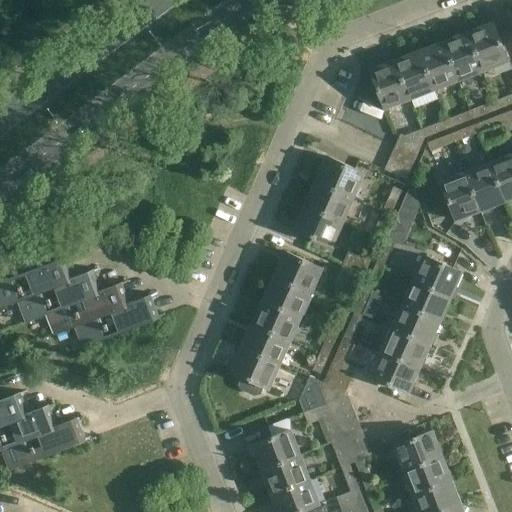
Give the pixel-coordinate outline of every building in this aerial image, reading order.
[(495,23),(470,32),(485,71),(510,62),(495,23)] [(460,81),(485,71),(470,32),(445,42),(460,81)] [(436,90),(460,81),(445,42),(421,51),(436,90)] [(411,100),(436,90),(421,51),(396,61),(411,100)] [(386,109),(411,100),(396,61),(371,70),(386,109)] [(511,94),(503,99),(506,107),(511,104),(511,94)] [(497,101),(479,108),(482,116),(500,110),(497,101)] [(472,110),(454,117),(457,126),(475,119),(472,110)] [(510,137),(511,136),(511,110),(501,115),(510,137)] [(495,118),(477,124),(480,132),(498,126),(495,118)] [(447,120),(429,127),(433,135),(450,129),(447,120)] [(470,127),(452,134),(455,142),(473,135),(470,127)] [(423,129),(405,136),(423,144),(426,138),(423,129)] [(395,146),(417,156),(423,144),(405,136),(401,134),(395,146)] [(446,136),(428,143),(429,146),(431,151),(449,144),(446,136)] [(412,168),(417,156),(395,146),(390,158),(412,168)] [(511,154),(492,162),(507,202),(511,199),(511,154)] [(327,156),(316,181),(354,198),(365,173),(327,156)] [(412,168),(390,158),(385,169),(406,180),(412,168)] [(482,211),(507,202),(492,162),(467,172),(482,211)] [(457,221),(482,211),(467,172),(442,182),(457,221)] [(316,181),(305,205),(344,222),(354,198),(316,181)] [(395,186),(387,203),(396,207),(403,189),(395,186)] [(333,246),(344,222),(305,205),(295,230),(333,246)] [(384,211),(376,228),(384,232),(392,214),(384,211)] [(381,239),(373,235),(365,252),(374,256),(381,239)] [(385,245),(378,262),(386,266),(394,249),(385,245)] [(285,250),(274,274),(313,291),(324,267),(285,250)] [(348,252),(343,263),(366,273),(371,262),(348,252)] [(0,307),(20,300),(81,276),(81,275),(72,278),(65,259),(73,256),(72,254),(0,282),(0,307)] [(425,254),(414,279),(453,296),(464,272),(425,254)] [(343,263),(338,274),(353,281),(345,298),(353,301),(366,273),(343,263)] [(93,272),(101,269),(100,267),(81,275),(81,276),(20,300),(28,321),(49,313),(109,289),(108,288),(101,291),(93,272)] [(375,270),(367,287),(375,291),(383,273),(375,270)] [(274,274),(264,299),(302,316),(313,291),(274,274)] [(414,279),(403,303),(442,320),(453,296),(414,279)] [(128,280),(108,288),(109,289),(49,313),(57,333),(76,325),(137,301),(137,300),(129,303),(122,284),(129,281),(128,280)] [(84,346),(165,315),(165,313),(157,316),(150,297),(157,294),(157,292),(137,300),(137,301),(76,325),(84,346)] [(359,305),(356,311),(364,315),(372,298),(364,294),(359,305)] [(264,299),(253,323),(291,340),(302,316),(264,299)] [(403,303),(392,327),(431,345),(442,320),(403,303)] [(342,304),(335,322),(343,325),(350,308),(342,304)] [(353,318),(345,335),(354,339),(361,322),(353,318)] [(253,323),(242,347),(281,364),(291,340),(253,323)] [(392,327),(381,351),(420,369),(431,345),(392,327)] [(325,328),(320,341),(325,343),(324,346),(332,350),(340,333),(331,329),(331,331),(325,328)] [(335,358),(335,359),(343,362),(351,345),(343,341),(335,358)] [(270,388),(281,364),(242,347),(232,371),(243,376),(239,383),(243,389),(254,394),(260,392),(263,385),(270,388)] [(420,369),(381,351),(371,375),(409,392),(420,369)] [(321,353),(313,370),(321,374),(329,357),(321,353)] [(335,359),(330,370),(351,380),(357,368),(343,362),(335,359)] [(213,378),(216,371),(209,368),(206,375),(213,378)] [(330,370),(328,375),(324,382),(346,392),(347,390),(351,380),(330,370)] [(300,400),(305,412),(327,403),(321,389),(324,382),(311,376),(300,400)] [(321,389),(327,403),(332,416),(354,407),(347,390),(346,392),(324,382),(321,389)] [(0,426),(36,412),(35,411),(28,414),(21,395),(29,392),(28,390),(7,398),(7,400),(0,402),(0,426)] [(0,449),(4,448),(64,425),(64,423),(56,426),(49,408),(57,405),(57,403),(35,411),(36,412),(0,426),(0,449)] [(309,424),(323,419),(332,416),(327,403),(305,412),(309,424)] [(354,407),(332,416),(336,428),(358,419),(354,407)] [(77,421),(85,418),(84,416),(64,423),(64,425),(4,448),(12,469),(93,438),(92,436),(84,439),(77,421)] [(336,428),(341,439),(341,440),(363,431),(358,419),(336,428)] [(253,445),(262,469),(302,454),(292,430),(253,445)] [(395,446),(404,470),(444,455),(434,430),(395,446)] [(363,431),(341,440),(346,452),(368,443),(363,431)] [(350,464),(346,452),(341,440),(341,439),(332,442),(342,467),(350,464)] [(368,443),(346,452),(350,464),(372,455),(368,443)] [(262,469),(271,494),(311,479),(302,454),(262,469)] [(404,470),(414,495),(453,480),(444,455),(404,470)] [(357,481),(350,464),(342,467),(348,485),(357,481)] [(366,465),(358,468),(365,486),(373,482),(366,465)] [(301,511),(321,505),(311,479),(271,494),(278,511),(301,511)] [(414,495),(420,511),(442,511),(463,504),(453,480),(414,495)] [(337,497),(342,510),(365,501),(360,489),(337,497)] [(376,489),(367,493),(374,510),(383,507),(376,489)] [(368,511),(365,501),(342,510),(342,511),(368,511)]
